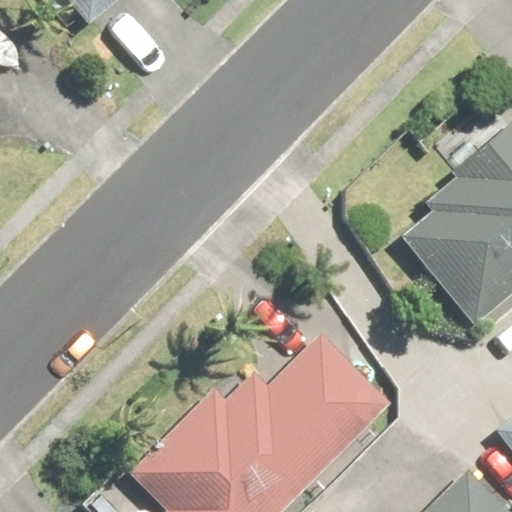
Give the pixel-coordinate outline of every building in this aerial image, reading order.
[(124,0),(72,0),(95,26),(124,0)] [(400,239),(468,322),(511,286),(511,125),(451,175),(457,183),(432,203),(437,209),(400,239)] [(331,339),(272,392),(247,364),(126,473),(161,511),(281,511),(395,410),(331,339)] [(511,423),(500,433),(511,448),(511,423)] [(501,511),(469,477),(431,511),(501,511)]
